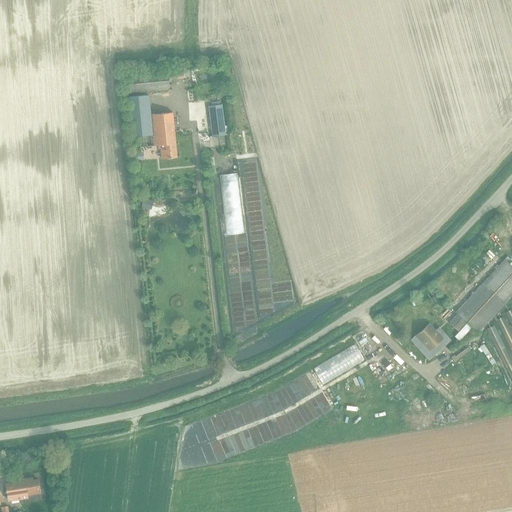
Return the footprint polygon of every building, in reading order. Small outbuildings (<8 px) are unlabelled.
[(125,74),(126,94),(170,90),(168,70),(125,74)] [(172,112),(151,115),(148,94),(128,96),(132,137),(153,135),(154,146),(158,145),(158,149),(160,148),(161,159),(177,157),(172,112)] [(208,106),(212,136),(225,135),(221,104),(208,106)] [(224,210),(244,209),(242,168),(222,169),(224,210)] [(492,253),(497,248),(494,244),(488,248),(492,253)] [(466,322),(477,332),(511,294),(511,265),(504,258),(455,312),(457,313),(449,322),(458,330),(466,322)] [(452,302),(458,307),(485,278),(479,272),(452,302)] [(496,320),(511,353),(511,334),(503,316),(496,320)] [(417,334),(430,348),(442,336),(429,323),(417,334)] [(486,328),(505,368),(511,364),(511,361),(494,324),(486,328)] [(479,346),(492,366),(496,364),(484,343),(479,346)] [(406,356),(397,364),(402,369),(410,361),(406,356)] [(405,374),(412,370),(409,366),(402,370),(405,374)] [(396,378),(403,375),(401,368),(393,370),(396,378)] [(411,398),(415,391),(409,388),(405,395),(411,398)] [(38,479),(32,480),(31,478),(16,480),(17,484),(6,485),(7,495),(18,494),(19,496),(40,493),(38,479)]
